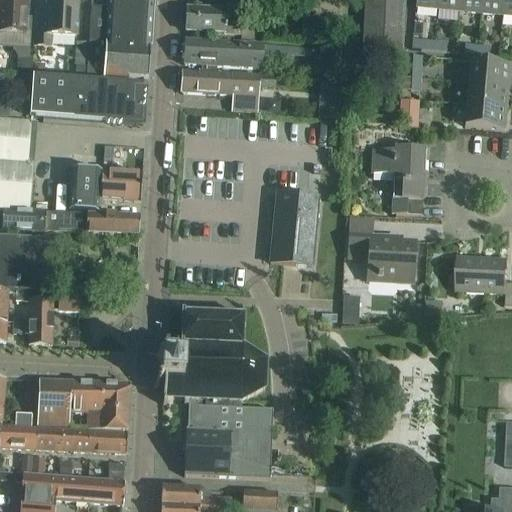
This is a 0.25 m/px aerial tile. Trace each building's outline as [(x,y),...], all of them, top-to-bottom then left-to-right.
[(0,0),(0,47),(12,48),(17,59),(16,77),(30,78),(30,76),(31,63),(31,60),(29,60),(30,49),(31,34),(32,19),(25,18),(26,1),(17,0),(16,0),(0,0)] [(76,43),(73,80),(102,81),(102,82),(126,85),(126,79),(147,81),(152,1),(142,0),(107,0),(107,7),(89,6),(88,44),(76,43)] [(404,0),(362,0),(360,53),(402,55),(404,0)] [(414,0),(413,10),(437,12),(437,0),(414,0)] [(437,0),(437,12),(459,14),(460,0),(437,0)] [(460,0),(459,14),(480,16),(481,0),(460,0)] [(481,0),(480,16),(502,18),(503,0),(481,0)] [(511,0),(503,0),(502,18),(511,18),(511,0)] [(76,39),(77,7),(75,7),(76,4),(61,3),(61,7),(45,6),(44,15),(33,15),(32,48),(51,49),(51,38),(76,39)] [(225,36),(236,37),(240,37),(240,42),(253,43),(253,22),(241,21),(241,22),(232,22),(233,12),(226,12),(226,10),(185,8),(183,34),(210,35),(209,38),(222,39),(222,36),(225,36)] [(302,18),(300,46),(331,50),(335,22),(302,18)] [(261,71),(262,56),(262,48),(244,46),(244,45),(183,42),(181,67),(243,70),(261,71)] [(420,52),(434,53),(434,44),(420,42),(420,52)] [(434,44),(434,53),(445,54),(446,44),(434,44)] [(463,56),(476,57),(477,48),(463,47),(463,56)] [(477,48),(476,57),(488,58),(489,48),(477,48)] [(469,62),(467,84),(509,87),(510,66),(469,62)] [(31,63),(30,76),(31,76),(43,77),(45,63),(31,63)] [(410,67),(409,79),(420,80),(421,68),(410,67)] [(180,96),(232,99),(256,101),(257,88),(271,89),(272,80),(258,79),(258,78),(182,73),(180,96)] [(0,75),(0,118),(8,119),(11,77),(0,75)] [(28,118),(139,127),(142,87),(31,79),(28,118)] [(419,93),(420,80),(409,79),(408,92),(419,93)] [(319,84),(319,99),(339,100),(339,85),(319,84)] [(467,84),(465,105),(507,108),(509,87),(467,84)] [(505,132),(507,108),(465,105),(463,128),(505,132)] [(0,164),(27,166),(30,123),(30,122),(0,119),(0,164)] [(408,129),(417,130),(417,129),(418,120),(408,119),(408,129)] [(104,149),(103,161),(112,162),(112,149),(104,149)] [(392,176),(390,217),(405,218),(405,217),(419,218),(421,174),(423,174),(425,150),(393,149),(393,152),(370,151),(369,175),(392,176)] [(0,212),(0,213),(29,214),(32,167),(32,166),(27,166),(0,164),(0,212)] [(71,170),(69,213),(101,214),(102,202),(101,202),(102,172),(80,171),(71,170)] [(102,172),(101,202),(102,202),(111,202),(140,204),(141,174),(111,172),(103,172),(102,172)] [(269,265),(311,269),(318,199),(275,195),(268,265),(269,265)] [(0,213),(0,227),(0,232),(84,235),(84,240),(84,242),(93,243),(93,241),(110,242),(110,241),(110,237),(111,237),(137,238),(138,218),(111,217),(99,216),(29,214),(0,213)] [(415,244),(402,243),(369,241),(370,236),(349,235),(347,261),(367,262),(366,283),(412,286),(415,244)] [(0,293),(6,293),(8,293),(8,292),(45,294),(46,254),(47,239),(23,238),(3,238),(0,237),(0,293)] [(507,261),(455,259),(453,295),(504,297),(503,309),(511,309),(511,285),(506,285),(507,261)] [(15,303),(27,303),(27,294),(15,294),(15,303)] [(45,297),(44,302),(52,302),(52,310),(57,310),(57,313),(57,314),(77,315),(77,314),(78,299),(58,297),(58,296),(57,296),(48,296),(45,295),(45,297)] [(440,319),(441,302),(424,301),(423,318),(440,319)] [(27,302),(26,347),(52,347),(52,310),(52,302),(44,302),(39,302),(38,302),(28,302),(27,302)] [(405,303),(404,320),(421,321),(422,304),(405,303)] [(12,321),(12,336),(22,336),(22,321),(12,321)] [(158,385),(164,385),(164,384),(181,385),(182,362),(165,361),(165,362),(159,362),(158,385)] [(38,382),(36,430),(40,430),(55,431),(63,431),(66,431),(67,413),(80,414),(80,406),(102,407),(102,411),(111,411),(127,412),(128,385),(38,382)] [(197,405),(187,404),(186,431),(185,431),(183,479),(269,482),(271,412),(197,408),(197,405)] [(86,414),(85,432),(90,433),(111,434),(126,435),(127,435),(127,412),(111,411),(102,411),(102,407),(80,406),(80,414),(86,414)] [(0,428),(0,451),(34,453),(35,430),(0,428)] [(35,430),(34,453),(61,454),(63,431),(55,431),(40,430),(36,430),(35,430)] [(63,431),(61,454),(88,456),(90,433),(85,432),(66,431),(63,431)] [(90,433),(88,456),(125,457),(126,435),(111,434),(90,433)] [(20,474),(20,475),(23,475),(31,476),(32,458),(21,458),(20,474)] [(32,458),(31,476),(43,477),(43,475),(44,459),(33,458),(32,458)] [(109,465),(107,482),(111,482),(123,483),(123,481),(124,466),(109,465)] [(0,483),(22,485),(21,501),(20,501),(18,511),(53,511),(55,504),(55,501),(122,506),(123,500),(124,484),(123,483),(111,482),(107,482),(87,481),(71,479),(68,479),(60,478),(59,478),(57,478),(48,477),(43,477),(31,476),(23,475),(20,475),(0,473),(0,483)] [(160,489),(159,505),(230,509),(230,500),(199,499),(199,490),(160,489)] [(242,493),(240,511),(274,511),(276,495),(242,493)]
